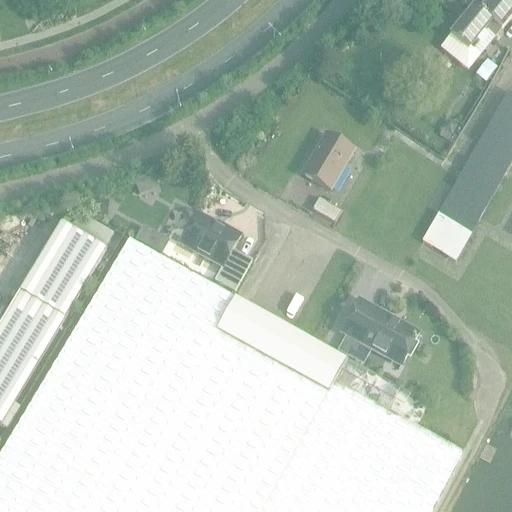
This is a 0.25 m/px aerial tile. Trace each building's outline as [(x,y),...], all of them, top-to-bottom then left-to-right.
[(474,8),(450,37),(468,52),(485,31),(494,39),(501,31),(511,17),(511,8),(502,0),(490,0),(480,13),(474,8)] [(487,64),(479,73),(487,80),(495,70),(487,64)] [(422,244),(455,263),(511,161),(511,95),(508,93),(422,244)] [(447,125),(443,130),(452,135),(457,127),(452,124),(447,125)] [(302,176),(330,192),(353,153),(326,136),(302,176)] [(169,171),(171,175),(182,169),(180,165),(169,171)] [(191,180),(198,177),(195,171),(189,174),(191,180)] [(151,178),(135,184),(140,195),(155,189),(151,178)] [(319,199),(311,212),(334,226),(342,213),(319,199)] [(89,201),(88,216),(103,217),(104,202),(89,201)] [(224,230),(196,215),(179,246),(222,270),(215,284),(234,294),(251,263),(232,252),(240,237),(225,229),(224,230)] [(60,227),(19,295),(64,321),(104,254),(60,227)] [(144,230),(137,242),(159,255),(166,243),(144,230)] [(129,241),(0,455),(0,511),(429,511),(473,431),(129,241)] [(0,427),(0,428),(64,321),(19,295),(0,326),(0,427)] [(418,335),(389,319),(388,321),(376,315),(377,313),(363,305),(345,337),(384,359),(386,355),(402,364),(418,335)]
